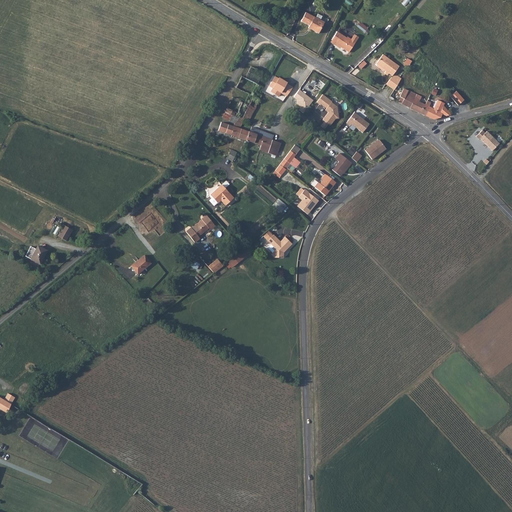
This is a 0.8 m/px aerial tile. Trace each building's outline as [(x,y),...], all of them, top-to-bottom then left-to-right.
[(320,20),(315,17),(305,12),(301,21),(309,26),(313,28),(312,30),(319,33),(324,22),(320,20)] [(347,37),(347,38),(337,31),(330,42),(335,45),(335,44),(349,52),(359,37),(354,34),(351,39),(347,37)] [(399,66),(383,54),(376,64),(386,71),(384,73),(387,75),(389,73),(392,76),(399,66)] [(403,66),(407,68),(411,61),(407,59),(403,66)] [(244,80),(265,90),(267,86),(258,81),(261,74),(250,69),(244,80)] [(397,75),(390,77),(385,84),(393,89),(400,78),(397,75)] [(279,145),(256,136),(248,134),(239,130),(243,121),(248,123),(265,90),(244,80),(240,78),(233,89),(245,95),(241,104),(231,99),(223,113),(236,120),(233,125),(220,121),(216,130),(224,133),(258,148),(257,153),(275,159),(279,145)] [(421,96),(408,90),(406,95),(404,99),(400,97),(398,102),(425,116),(429,107),(430,103),(427,101),(421,96)] [(450,96),(458,105),(464,100),(456,91),(450,96)] [(330,102),(321,95),(315,103),(319,106),(319,105),(325,109),(326,110),(326,113),(327,113),(321,120),(323,122),(319,127),(323,130),(327,125),(329,126),(334,119),(337,119),(336,107),(330,103),(330,102)] [(437,100),(433,109),(429,107),(425,116),(434,119),(440,118),(442,114),(446,116),(451,115),(443,106),(442,105),(443,102),(437,100)] [(367,124),(352,112),(344,123),(348,126),(349,124),(361,132),(367,124)] [(484,133),(481,130),(475,136),(479,139),(480,138),(493,150),(499,142),(486,131),(484,133)] [(377,140),(363,151),(371,160),(385,149),(377,140)] [(240,154),(230,149),(226,156),(236,161),(240,154)] [(282,160),(287,164),(294,156),(289,152),(282,160)] [(356,162),(361,156),(355,152),(350,158),(356,162)] [(337,162),(331,170),(339,176),(342,173),(343,173),(350,163),(338,154),(334,160),(337,162)] [(283,169),(287,164),(282,160),(278,166),(283,169)] [(284,170),(283,169),(278,166),(274,171),(279,176),(284,170)] [(324,175),(318,184),(319,185),(316,190),(324,196),(334,182),(324,175)] [(223,191),(220,187),(208,198),(210,200),(215,205),(215,206),(219,203),(223,208),(232,201),(223,191)] [(297,197),(301,200),(296,207),(302,212),(304,210),(307,213),(316,201),(303,190),(302,191),(298,188),(294,194),(297,197)] [(279,199),(274,206),(283,213),(288,206),(279,199)] [(215,205),(210,200),(207,203),(211,208),(215,205)] [(192,246),(197,242),(195,240),(206,232),(211,228),(203,218),(198,222),(200,225),(189,233),(188,231),(183,235),(192,246)] [(189,233),(200,225),(198,222),(188,231),(189,233)] [(62,226),(56,237),(65,242),(71,231),(62,226)] [(273,235),(268,230),(262,235),(267,241),(273,235)] [(279,242),(273,235),(267,241),(270,244),(267,247),(267,249),(271,253),(270,254),(273,258),(283,259),(282,251),(283,250),(285,251),(291,245),(284,237),(279,242)] [(35,250),(29,248),(24,258),(30,260),(29,261),(39,265),(45,252),(36,247),(35,250)] [(237,259),(240,263),(247,258),(244,254),(237,259)] [(151,263),(144,255),(131,265),(138,273),(151,263)] [(223,265),(217,258),(208,266),(214,272),(223,265)] [(235,267),(240,263),(237,259),(232,263),(235,267)]
